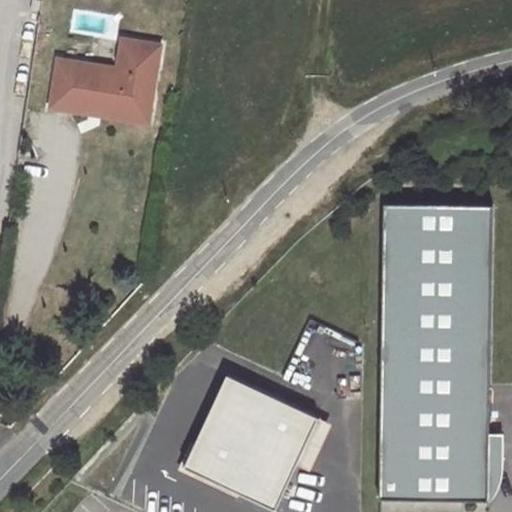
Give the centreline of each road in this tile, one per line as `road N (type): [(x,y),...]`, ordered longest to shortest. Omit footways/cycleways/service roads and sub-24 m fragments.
road 1 (unclassified): [(0,477),(330,140),(409,93),(511,61)]
road 2 (track): [(330,140),(315,74),(326,0)]
